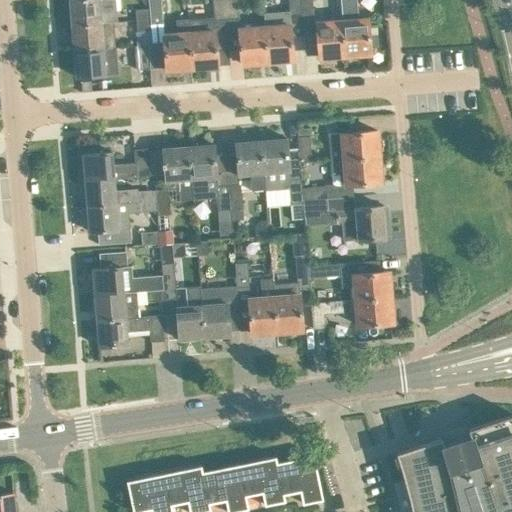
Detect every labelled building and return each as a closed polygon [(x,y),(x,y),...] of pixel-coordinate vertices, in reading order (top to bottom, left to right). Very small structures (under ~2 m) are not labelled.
[(70,0),(70,1),(72,0),(74,25),(101,23),(101,13),(118,11),(116,0),(70,0)] [(148,0),(149,8),(150,18),(150,24),(163,23),(161,0),(148,0)] [(212,0),(214,16),(188,18),(192,67),(218,65),(217,50),(229,48),(228,30),(227,18),(227,17),(226,0),(212,0)] [(236,0),(226,0),(227,17),(227,18),(228,30),(239,29),(240,29),(239,17),(238,17),(237,5),(237,1),(236,0)] [(301,0),(288,0),(289,11),(290,14),(302,13),(301,0)] [(312,0),(301,0),(302,13),(304,34),(317,33),(317,22),(316,20),(314,18),(314,12),(312,0)] [(345,55),(371,53),(368,18),(358,19),(356,0),(340,0),(342,20),(345,55)] [(136,19),(150,18),(149,8),(135,10),(136,19)] [(289,11),(264,13),(265,27),(268,61),(293,59),(290,14),(289,11)] [(151,29),(150,24),(150,18),(136,19),(137,30),(151,29)] [(166,70),(192,67),(188,18),(176,19),(176,31),(163,32),(166,70)] [(319,57),(345,55),(342,20),(317,22),(317,33),(319,57)] [(101,23),(74,25),(76,50),(116,47),(114,22),(101,23)] [(242,63),(268,61),(265,27),(240,29),(239,29),(242,63)] [(135,45),(135,53),(137,69),(151,68),(149,44),(135,45)] [(116,47),(76,50),(78,75),(76,75),(76,76),(89,75),(89,76),(93,75),(105,74),(118,73),(116,47)] [(331,159),(379,155),(377,130),(329,134),(331,159)] [(310,135),(297,136),(298,146),(311,145),(310,135)] [(100,137),(89,138),(90,149),(97,149),(101,149),(100,137)] [(285,139),(261,141),(265,188),(266,191),(289,189),(291,213),(292,219),(305,218),(303,200),(302,187),(298,149),(288,150),(287,137),(285,137),(285,139)] [(237,141),(236,141),(239,175),(250,174),(251,190),(265,188),(261,141),(238,143),(237,141)] [(230,209),(228,184),(217,185),(214,143),(213,143),(213,144),(188,147),(193,199),(217,197),(218,210),(230,209)] [(167,188),(156,189),(157,200),(157,202),(170,201),(169,190),(178,189),(180,200),(193,199),(188,147),(165,149),(165,147),(163,147),(164,162),(162,162),(164,181),(166,181),(167,188)] [(114,178),(150,175),(148,148),(134,149),(135,162),(113,164),(112,151),(97,152),(97,149),(90,149),(78,150),(80,170),(86,170),(87,180),(114,178)] [(331,159),(333,185),(382,181),(379,155),(331,159)] [(138,188),(115,190),(114,178),(87,180),(89,206),(157,200),(156,189),(138,190),(138,188)] [(231,220),(244,219),(241,183),(228,184),(230,209),(231,220)] [(303,200),(327,198),(326,185),(302,187),(303,200)] [(327,198),(303,200),(305,218),(305,226),(342,222),(344,240),(358,238),(358,239),(366,239),(386,237),(386,236),(391,235),(389,217),(385,217),(384,205),(328,210),(327,198)] [(129,212),(157,210),(157,200),(89,206),(91,230),(89,230),(90,231),(98,230),(99,244),(119,242),(131,242),(129,212)] [(259,221),(254,226),(255,233),(268,232),(267,220),(259,221)] [(158,231),(159,243),(159,244),(172,243),(174,243),(173,229),(158,231)] [(207,240),(195,241),(197,255),(208,254),(207,240)] [(172,243),(159,244),(162,267),(163,274),(165,289),(166,299),(178,298),(176,288),(172,243)] [(101,268),(93,268),(93,269),(94,269),(96,295),(137,291),(146,290),(165,289),(163,274),(133,277),(132,266),(127,266),(126,252),(120,252),(100,253),(101,268)] [(310,287),(310,277),(308,265),(307,255),(295,256),(298,288),(300,288),(310,287)] [(248,262),(235,263),(237,285),(237,286),(249,285),(248,262)] [(356,300),(391,296),(389,271),(356,273),(356,262),(336,263),(308,265),(310,277),(341,275),(342,287),(355,286),(356,300)] [(277,331),(274,284),(273,278),(260,279),(262,297),(249,298),(252,333),(277,331)] [(297,282),(274,284),(277,331),(303,329),(301,309),(300,288),(298,288),(297,282)] [(238,299),(237,285),(201,288),(201,285),(200,286),(204,336),(228,334),(229,335),(230,335),(230,330),(241,329),(238,299)] [(181,338),(204,336),(200,286),(186,287),(188,305),(177,306),(179,339),(181,339),(181,338)] [(147,301),(166,299),(165,289),(146,290),(147,301)] [(98,320),(139,316),(137,291),(96,295),(98,320)] [(311,303),(312,308),(313,328),(325,327),(325,314),(357,311),(358,325),(393,322),(391,296),(356,300),(311,303)] [(164,341),(163,321),(162,314),(139,316),(98,320),(100,344),(99,344),(100,355),(111,354),(111,345),(128,343),(127,331),(149,329),(151,342),(164,341)] [(511,511),(511,413),(468,428),(471,436),(444,444),(442,437),(397,452),(401,464),(409,496),(412,511),(511,511)] [(303,503),(323,498),(314,454),(277,461),(276,456),(203,471),(201,465),(127,480),(134,511),(151,508),(152,511),(173,511),(172,504),(188,500),(190,511),(195,511),(211,509),(209,502),(226,499),(228,511),(249,508),(246,495),(262,491),(265,504),(285,500),(284,493),(300,490),(303,503)] [(0,511),(16,511),(14,492),(0,494),(0,511)]
